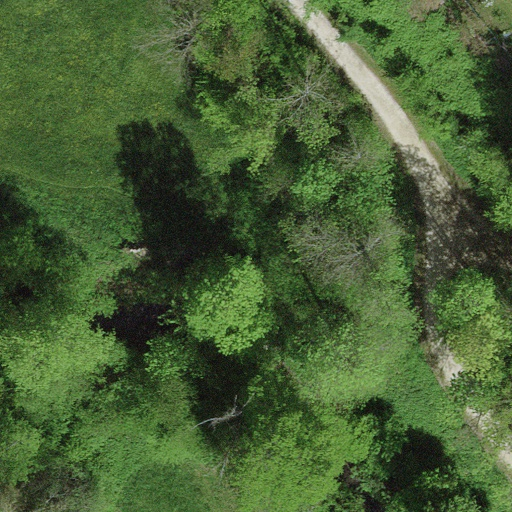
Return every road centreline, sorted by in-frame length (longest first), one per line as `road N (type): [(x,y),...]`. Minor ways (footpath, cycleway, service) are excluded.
road 1 (track): [(511,455),(449,368),(434,321),(436,264),(466,229),(511,250)]
road 2 (track): [(302,0),(424,150),(466,229)]
